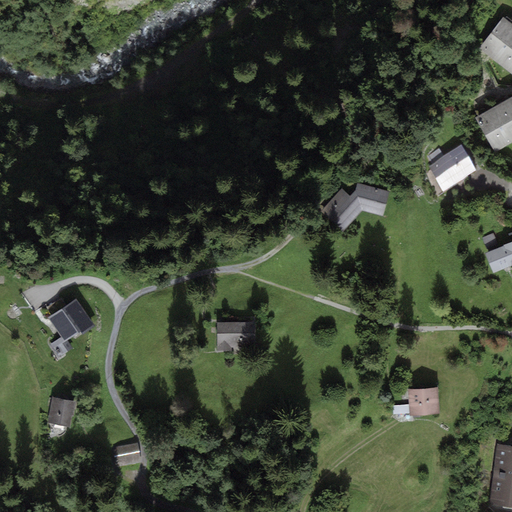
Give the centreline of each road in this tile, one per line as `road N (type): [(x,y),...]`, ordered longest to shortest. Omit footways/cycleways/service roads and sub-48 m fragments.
road 1 (track): [(186,511),(141,487),(140,445),(107,378),(116,312),(152,287),(263,258),(311,211)]
road 2 (track): [(0,89),(35,104),(90,102),(191,56),(262,0)]
road 3 (track): [(303,511),(331,467),(397,423)]
